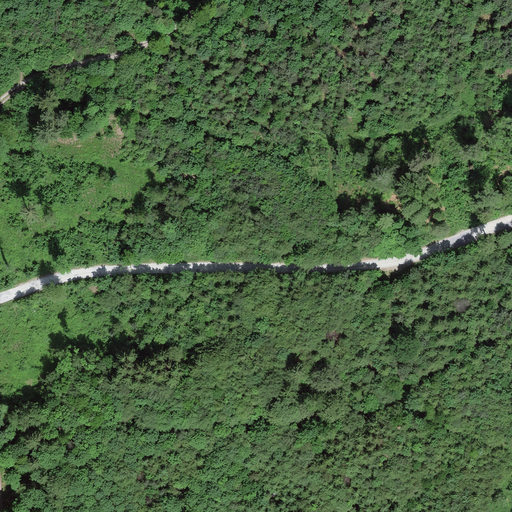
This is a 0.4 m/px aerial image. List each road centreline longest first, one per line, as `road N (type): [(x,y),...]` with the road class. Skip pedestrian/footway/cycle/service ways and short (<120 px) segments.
road 1 (track): [(0,421),(59,428),(372,416),(394,405),(402,385),(393,260)]
road 2 (track): [(511,222),(374,263),(108,271),(0,300)]
road 3 (track): [(0,102),(35,75),(148,42),(210,0)]
